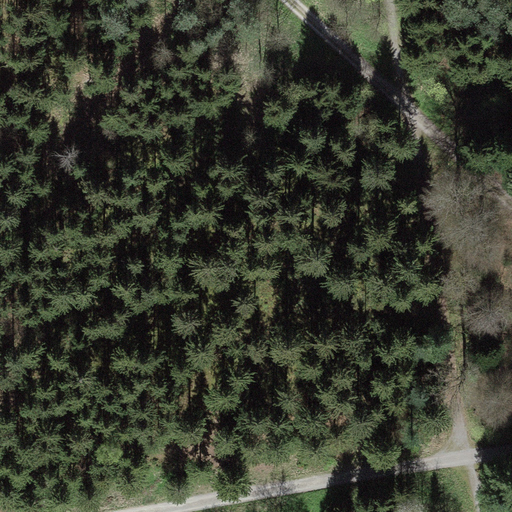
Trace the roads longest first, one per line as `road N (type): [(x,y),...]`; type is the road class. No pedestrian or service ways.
road 1 (track): [(481,511),(389,0)]
road 2 (track): [(148,511),(511,451)]
road 3 (track): [(511,210),(292,0)]
